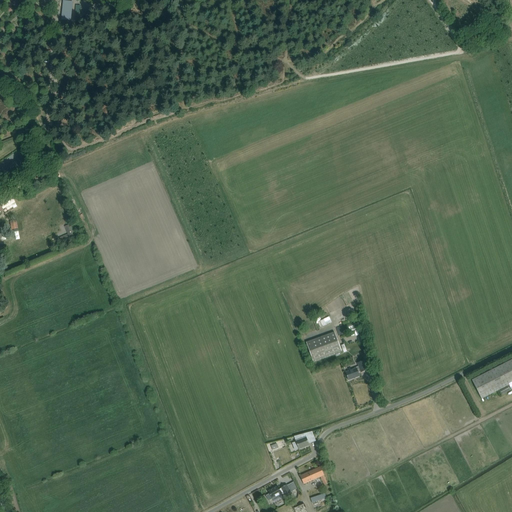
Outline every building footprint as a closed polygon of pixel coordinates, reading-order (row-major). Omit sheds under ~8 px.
[(61,20),(71,21),(71,19),(73,2),(63,1),(61,19),(61,20)] [(0,212),(3,211),(2,207),(14,201),(10,194),(0,199),(0,212)] [(11,230),(13,230),(13,232),(18,231),(17,229),(18,229),(18,228),(23,227),(22,220),(17,221),(17,220),(9,222),(11,230)] [(66,230),(68,234),(60,238),(61,241),(74,236),(73,233),(70,228),(69,225),(65,227),(66,230)] [(346,298),(344,295),(335,299),(337,302),(339,308),(340,309),(342,308),(358,299),(356,295),(355,294),(346,298)] [(332,300),(326,303),(329,310),(336,306),(332,300)] [(329,317),(317,322),(320,328),(332,322),(329,317)] [(313,362),(341,351),(334,332),(306,343),(313,362)] [(481,399),(509,385),(511,390),(511,389),(511,359),(472,380),(481,399)] [(345,372),(347,376),(348,380),(359,376),(358,373),(360,372),(361,373),(367,370),(364,361),(357,363),(359,368),(356,369),(356,368),(345,372)] [(511,390),(508,386),(499,391),(501,395),(511,390)] [(296,442),(293,444),(295,450),(299,448),(299,449),(309,445),(306,437),(296,441),(296,442)] [(276,442),(268,445),(270,451),(278,448),(276,442)] [(302,481),(304,485),(321,477),(324,485),(327,483),(324,475),(320,467),(300,476),(302,481)] [(283,496),(282,495),(284,493),(285,496),(291,493),(287,485),(281,488),(280,489),(278,486),(268,491),(272,499),(275,497),(277,500),(283,496)] [(325,494),(322,495),(311,498),(312,502),(326,498),(325,494)] [(298,506),(300,511),(311,511),(309,503),(298,506)]
